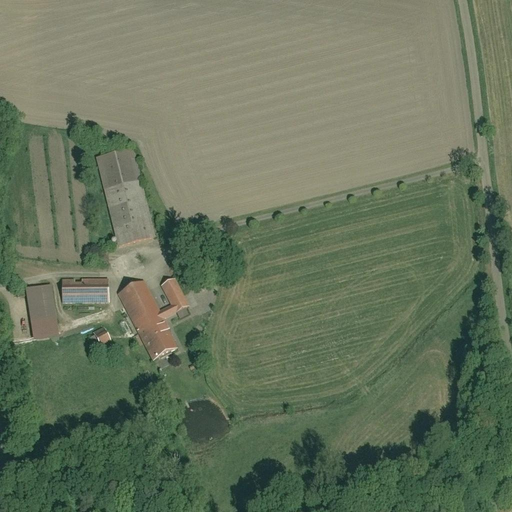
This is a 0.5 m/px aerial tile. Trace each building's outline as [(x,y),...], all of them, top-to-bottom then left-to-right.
[(138,154),(96,162),(113,250),(155,242),(138,154)] [(177,350),(164,324),(176,318),(176,319),(190,312),(175,283),(161,289),(171,308),(160,314),(146,287),(120,300),(152,363),(177,350)] [(62,284),(62,307),(107,307),(106,284),(62,284)] [(22,293),(32,348),(60,343),(50,288),(22,293)] [(92,342),(100,353),(112,344),(105,333),(92,342)]
